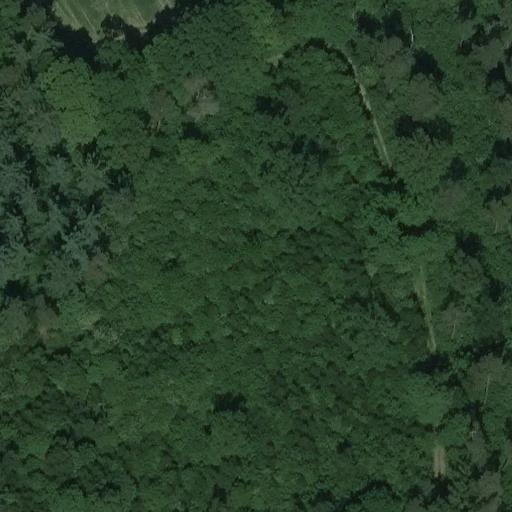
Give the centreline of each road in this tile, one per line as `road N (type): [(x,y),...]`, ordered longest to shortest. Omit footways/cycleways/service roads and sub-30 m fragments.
road 1 (track): [(345,0),(418,245),(440,511)]
road 2 (track): [(357,0),(511,47)]
